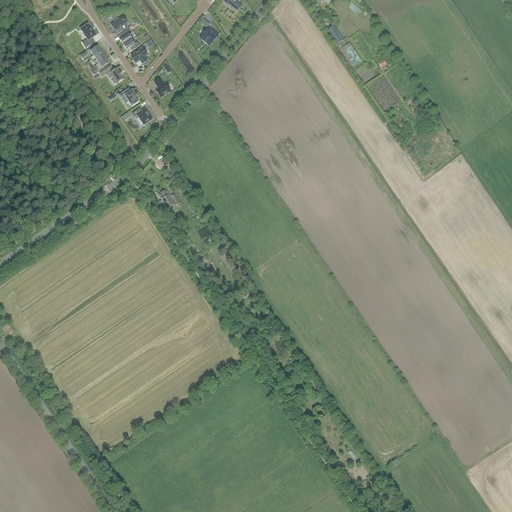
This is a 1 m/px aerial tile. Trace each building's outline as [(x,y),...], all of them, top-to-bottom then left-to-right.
[(225,0),(224,2),(237,13),(243,6),(235,0),(225,0)] [(115,22),(111,25),(116,32),(117,31),(119,34),(123,31),(121,28),(128,24),(123,17),(119,19),(118,18),(114,21),(115,22)] [(210,25),(203,19),(200,23),(207,28),(210,25)] [(92,38),(95,36),(88,25),(80,30),(87,40),(85,41),(88,46),(85,48),(86,48),(95,42),(92,38)] [(344,40),(334,25),(328,29),(338,44),(344,40)] [(201,38),(210,46),(218,35),(213,31),(209,28),(201,38)] [(123,45),(133,39),(130,35),(132,34),(129,30),(118,37),(120,40),(123,45)] [(133,39),(123,45),(127,50),(131,47),(133,50),(140,46),(138,42),(136,43),(133,39)] [(362,61),(350,44),(342,49),(354,66),(362,61)] [(93,56),(100,50),(98,46),(90,51),(93,56)] [(147,56),(145,52),(146,51),(143,47),(133,54),(134,55),(131,57),(136,64),(141,60),(143,64),(148,61),(145,57),(147,56)] [(96,60),(103,55),(100,50),(93,56),(96,60)] [(106,59),(103,55),(96,60),(99,64),(106,59)] [(109,63),(106,59),(99,64),(101,68),(109,63)] [(171,71),(167,65),(163,67),(168,74),(171,71)] [(120,73),(118,69),(110,75),(114,81),(113,82),(115,86),(117,84),(117,86),(125,80),(123,77),(120,72),(120,73)] [(160,79),(155,83),(158,87),(160,89),(156,91),(161,98),(170,91),(166,84),(165,85),(160,79)] [(119,95),(128,108),(139,101),(136,98),(137,97),(135,94),(134,94),(132,91),(130,92),(128,89),(119,95)] [(142,112),(140,109),(132,114),(135,117),(138,116),(144,125),(152,119),(145,109),(142,112)] [(178,176),(174,171),(168,175),(172,180),(178,176)] [(166,192),(165,191),(159,195),(159,196),(159,197),(160,198),(161,199),(162,199),(163,201),(167,209),(176,204),(176,205),(180,203),(175,194),(171,196),(168,191),(166,192)] [(201,257),(203,256),(201,253),(197,256),(196,254),(194,255),(195,257),(194,257),(201,267),(205,265),(203,262),(204,262),(204,261),(204,260),(203,258),(202,259),(201,257)] [(148,263),(87,303),(105,329),(111,325),(125,346),(127,344),(144,370),(153,363),(136,338),(139,336),(156,361),(165,355),(149,330),(152,328),(169,353),(178,347),(161,322),(179,310),(148,263)]
